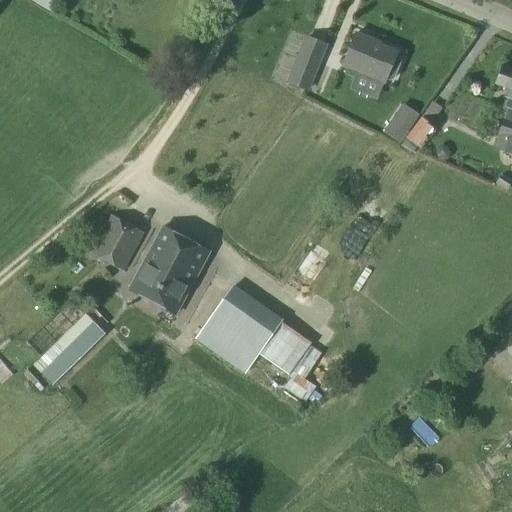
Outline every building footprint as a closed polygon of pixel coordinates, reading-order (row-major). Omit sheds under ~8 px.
[(374,42),(354,34),(341,66),(384,84),(395,54),(373,45),(374,42)] [(298,56),(286,85),(308,94),(320,65),(298,56)] [(511,156),(511,153),(511,69),(502,66),(495,84),(509,90),(506,97),(507,98),(503,107),(507,108),(492,149),(511,156)] [(403,106),(388,128),(401,138),(417,115),(403,106)] [(420,117),(404,139),(419,151),(435,129),(420,117)] [(436,149),(434,154),(438,161),(442,163),(447,159),(449,155),(445,149),(440,146),(436,149)] [(363,240),(396,196),(374,180),(341,224),(363,240)] [(142,233),(110,216),(90,255),(121,272),(142,233)] [(128,290),(151,303),(185,240),(162,228),(128,290)] [(208,253),(185,240),(151,303),(175,315),(208,253)] [(232,291),(212,319),(195,344),(244,379),(281,326),(232,291)] [(104,335),(94,326),(40,376),(51,387),(76,364),(104,335)] [(184,495),(169,505),(173,511),(180,511),(191,505),(184,495)] [(237,511),(250,511),(239,499),(232,506),(237,511)]
